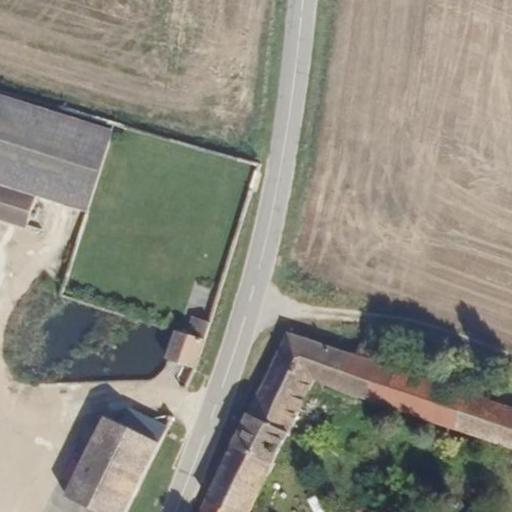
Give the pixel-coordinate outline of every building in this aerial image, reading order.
[(0,197),(23,205),(44,125),(0,112),(0,197)] [(23,205),(75,220),(99,140),(44,125),(23,205)] [(0,245),(9,248),(22,209),(0,202),(0,245)] [(133,375),(182,393),(207,320),(181,310),(172,332),(148,327),(133,375)] [(309,403),(511,473),(511,435),(370,389),(374,372),(350,365),(343,380),(286,359),(248,442),(284,459),(309,403)] [(45,508),(52,511),(122,511),(150,461),(91,428),(88,435),(72,427),(57,454),(71,461),(45,508)] [(260,511),(284,459),(248,442),(215,511),(260,511)]
